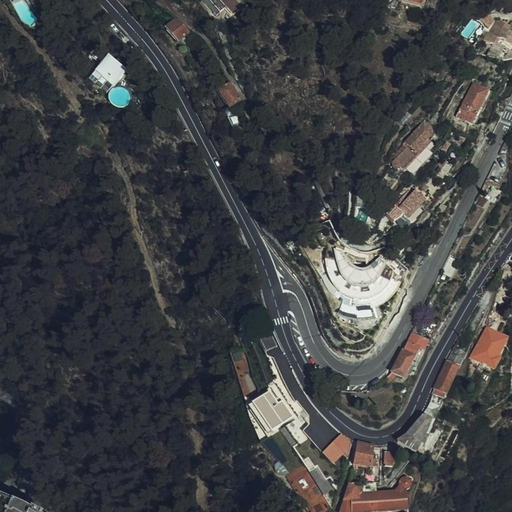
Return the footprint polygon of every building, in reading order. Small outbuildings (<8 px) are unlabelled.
[(203,0),(211,8),(219,1),(228,10),(239,0),(203,0)] [(170,13),(159,23),(171,36),(182,26),(178,21),(170,13)] [(509,37),(511,31),(511,21),(503,17),(500,23),(489,18),(486,18),(477,34),(484,38),(488,38),(491,33),(495,31),(508,39),(509,37)] [(98,52),(90,60),(108,76),(111,73),(115,68),(98,52)] [(108,76),(90,60),(77,74),(95,90),(108,76)] [(467,77),(448,109),(452,111),(450,114),(456,116),(457,114),(464,118),(482,85),(467,77)] [(211,85),(222,103),(233,95),(227,86),(222,79),(222,78),(211,85)] [(396,147),(386,157),(387,159),(388,161),(390,162),(391,162),(394,159),(398,163),(425,138),(422,134),(426,131),(427,129),(427,125),(425,123),(419,117),(397,138),(397,139),(393,143),(396,147)] [(492,180),(501,164),(501,146),(501,130),(495,143),(479,174),(492,180)] [(399,192),(404,187),(400,184),(395,189),(399,192)] [(410,193),(404,187),(399,192),(395,189),(377,209),(385,216),(394,210),(410,193)] [(397,225),(406,216),(411,220),(429,201),(416,188),(388,217),(397,225)] [(465,350),(465,351),(486,362),(493,348),(501,333),(480,322),(471,338),(465,350)] [(427,342),(429,339),(411,330),(398,355),(391,368),(380,378),(385,383),(396,372),(401,374),(409,359),(411,355),(412,355),(412,354),(416,345),(421,347),(424,341),(427,342)] [(445,349),(441,357),(452,362),(454,359),(456,355),(445,349)] [(441,357),(426,388),(438,395),(443,383),(452,362),(441,357)] [(312,377),(318,387),(327,381),(317,374),(312,377)] [(261,386),(243,400),(263,428),(269,424),(274,420),(277,418),(285,412),(273,396),(270,398),(261,386)] [(274,420),(269,424),(284,444),(292,438),(289,434),(298,427),(289,415),(280,422),(277,418),(274,420)] [(408,433),(396,442),(398,443),(415,453),(430,427),(427,425),(430,420),(427,418),(422,416),(420,421),(419,420),(417,424),(416,424),(408,433)] [(347,452),(346,459),(360,461),(371,462),(370,454),(365,454),(367,442),(364,442),(350,438),(347,452)] [(387,459),(388,447),(378,446),(377,459),(378,459),(378,461),(385,461),(386,459),(387,459)] [(330,511),(361,511),(374,510),(401,507),(400,485),(403,483),(405,481),(405,478),(405,475),(404,473),(402,470),(399,469),(395,470),(392,471),(390,474),(390,477),(390,481),(388,485),(368,488),(355,486),(356,478),(352,478),(343,477),(342,477),(336,494),(330,511)] [(369,479),(356,478),(355,486),(368,488),(369,479)] [(0,511),(38,511),(27,506),(26,509),(5,501),(0,498),(0,511)]
